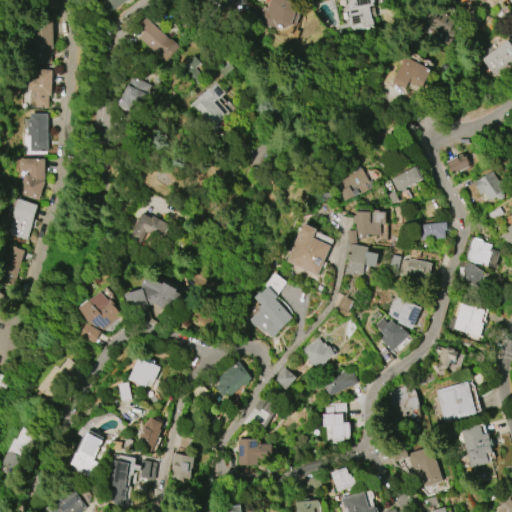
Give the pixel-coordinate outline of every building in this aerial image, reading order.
[(105,0),(126,0),(113,10),(105,0)] [(269,0),(285,0),(293,2),(296,10),(292,25),(284,28),(277,26),(276,29),(257,23),(261,8),(266,9),(269,0)] [(369,6),(371,19),(372,18),(373,25),(372,25),(373,26),(353,30),(352,28),(351,28),(349,21),(351,20),(351,18),(350,18),(349,11),(349,9),(351,9),(350,3),(351,2),(350,0),(372,0),(373,5),(369,6)] [(448,45),(406,25),(414,10),(422,14),(426,6),(447,16),(444,21),(452,25),(448,33),(452,35),(448,45)] [(148,18),(173,41),(159,55),(140,37),(144,33),(139,28),(148,18)] [(34,63),(53,64),(54,28),(35,27),(34,63)] [(477,62),(507,41),(511,47),(511,60),(488,78),(477,62)] [(196,83),(183,68),(196,57),(201,62),(195,68),(203,77),(196,83)] [(405,89),(392,82),(406,57),(430,70),(421,88),(409,81),(405,89)] [(28,107),(51,107),(51,69),(29,69),(28,107)] [(134,77),(152,85),(150,90),(152,91),(143,110),(133,105),(130,110),(120,105),(134,77)] [(189,105),(217,81),(226,92),(217,99),(228,113),(207,131),(190,110),(191,108),(189,105)] [(112,138),(113,111),(96,110),(95,137),(112,138)] [(48,113),(47,152),(29,151),(29,135),(27,135),(27,118),(29,118),(29,113),(48,113)] [(446,162),(462,154),(463,157),(466,156),(471,166),(452,175),(446,162)] [(19,158),(44,159),(43,181),(38,200),(17,193),(22,174),(27,175),(27,170),(19,170),(19,158)] [(345,202),(339,192),(343,190),(338,181),(355,171),(354,170),(360,166),(371,187),(345,202)] [(388,180),(414,167),(420,179),(402,188),(404,191),(398,194),(397,192),(395,193),(388,180)] [(493,171),(504,190),(489,199),(484,192),(481,194),(474,183),(493,171)] [(170,195),(170,207),(184,208),(184,195),(170,195)] [(12,221),(10,219),(16,200),(39,207),(33,225),(25,223),(20,238),(8,234),(12,221)] [(356,205),(371,206),(371,210),(379,210),(379,212),(386,212),(385,224),(383,224),(382,233),(380,233),(380,234),(355,233),(356,224),(353,223),(354,215),(356,215),(356,205)] [(151,218),(153,215),(170,225),(161,240),(147,232),(140,244),(128,238),(142,213),(151,218)] [(511,214),(511,243),(509,246),(508,245),(507,245),(502,235),(503,235),(502,234),(507,231),(505,228),(511,224),(511,219),(510,216),(511,214)] [(418,225),(446,222),(447,231),(444,231),(445,238),(420,240),(418,225)] [(286,261),(305,223),(318,229),(314,237),(331,246),(316,276),(286,261)] [(495,268),(464,259),(470,238),(492,244),(491,249),(500,252),(495,268)] [(353,244),(369,247),(368,252),(378,254),(376,266),(365,264),(363,274),(352,272),(352,275),(344,273),(346,262),(349,263),(353,244)] [(17,285),(21,248),(5,246),(1,283),(17,285)] [(407,258),(432,263),(428,282),(397,275),(400,259),(407,261),(407,258)] [(477,286),(455,279),(458,270),(456,270),(459,260),(477,266),(477,268),(482,270),(477,286)] [(148,275),(163,284),(164,282),(178,290),(177,291),(185,296),(175,314),(155,303),(130,311),(125,294),(140,289),(148,275)] [(267,286),(277,297),(275,299),(292,317),(271,337),(265,330),(263,332),(258,327),(256,328),(249,320),(259,310),(257,308),(260,305),(253,297),(259,292),(260,293),(267,286)] [(79,308),(102,292),(108,300),(110,299),(114,305),(113,305),(121,316),(100,332),(94,342),(80,335),(87,323),(93,327),(79,308)] [(395,296),(422,307),(413,329),(398,323),(399,320),(387,315),(395,296)] [(484,310),(480,322),(483,323),(479,336),(453,329),(452,331),(446,330),(449,317),(455,319),(459,303),(484,310)] [(409,335),(391,352),(380,338),(383,335),(374,325),(382,318),(384,319),(387,323),(391,320),(395,324),(397,324),(409,335)] [(300,349),(318,338),(322,344),(324,342),(327,347),(329,346),(335,354),(326,360),(327,362),(319,368),(318,365),(313,369),(300,349)] [(436,361),(437,354),(433,353),(435,345),(445,348),(446,347),(454,349),(453,352),(458,353),(456,360),(451,359),(449,367),(437,374),(436,372),(434,373),(431,367),(439,362),(436,361)] [(197,368),(216,368),(215,347),(196,348),(197,368)] [(37,389),(55,366),(59,369),(68,358),(78,366),(51,400),(37,389)] [(145,387),(129,379),(138,358),(151,363),(161,367),(154,382),(149,379),(145,387)] [(216,381),(238,361),(252,378),(249,380),(249,382),(246,386),(243,385),(230,397),(227,393),(222,397),(215,388),(219,384),(216,381)] [(297,376),(283,368),(274,383),(287,391),(297,376)] [(358,383),(327,396),(321,381),(346,371),(347,375),(353,373),(358,383)] [(392,419),(385,394),(402,386),(402,384),(413,381),(419,407),(405,411),(406,416),(392,419)] [(467,381),(476,414),(443,424),(438,407),(433,408),(430,399),(435,397),(434,391),(467,381)] [(132,399),(122,401),(119,384),(128,382),(132,399)] [(323,413),(345,413),(345,404),(322,405),(323,413)] [(344,435),(350,435),(349,422),(343,423),(343,414),(322,415),(322,427),(332,426),(333,443),(344,442),(344,435)] [(162,430),(151,453),(136,446),(150,417),(162,423),(159,429),(162,430)] [(469,468),(458,430),(480,424),(483,434),(487,433),(492,452),(487,453),(490,463),(469,468)] [(15,439),(22,427),(35,434),(28,447),(29,447),(21,460),(20,460),(14,471),(0,462),(0,460),(6,450),(7,450),(14,438),(15,439)] [(78,451),(88,433),(102,441),(95,454),(98,456),(88,474),(70,464),(77,450),(78,451)] [(172,451),(186,453),(189,436),(175,434),(172,451)] [(236,465),(236,439),(255,439),(255,444),(271,444),(271,459),(256,459),(256,465),(236,465)] [(406,454),(432,446),(442,481),(423,486),(418,467),(411,469),(406,454)] [(412,450),(393,451),(393,458),(413,457),(412,450)] [(173,453),(195,457),(193,468),(191,468),(189,479),(168,475),(173,453)] [(337,491),(331,472),(347,467),(349,474),(351,474),(352,477),(354,476),(357,484),(337,491)] [(52,500),(72,486),(87,508),(81,511),(51,511),(58,508),(52,500)] [(341,498),(365,491),(369,508),(376,506),(377,511),(347,511),(346,507),(343,508),(341,498)] [(495,511),(499,508),(498,507),(507,498),(511,502),(511,511),(495,511)] [(295,511),(295,502),(318,500),(319,507),(315,507),(315,511),(295,511)]
